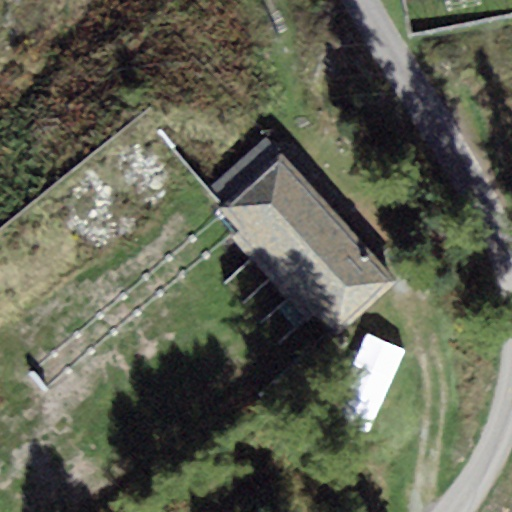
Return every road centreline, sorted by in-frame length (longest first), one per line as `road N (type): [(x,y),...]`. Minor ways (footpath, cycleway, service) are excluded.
road 1 (residential): [(361,0),(511,272)]
road 2 (residential): [(511,400),(498,441),(452,511)]
